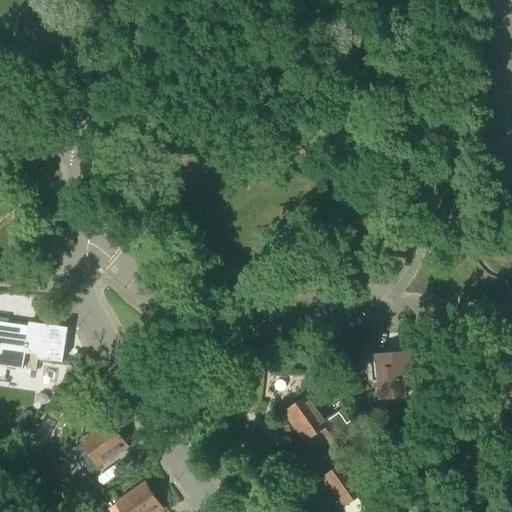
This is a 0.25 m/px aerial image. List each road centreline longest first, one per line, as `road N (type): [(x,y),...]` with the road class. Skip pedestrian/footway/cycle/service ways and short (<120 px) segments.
road 1 (residential): [(73,236),(186,326),(319,342),(361,315),(411,226),(417,0)]
road 2 (residential): [(210,511),(77,284),(73,236)]
road 3 (residential): [(511,171),(502,0)]
road 4 (residential): [(70,167),(101,0)]
